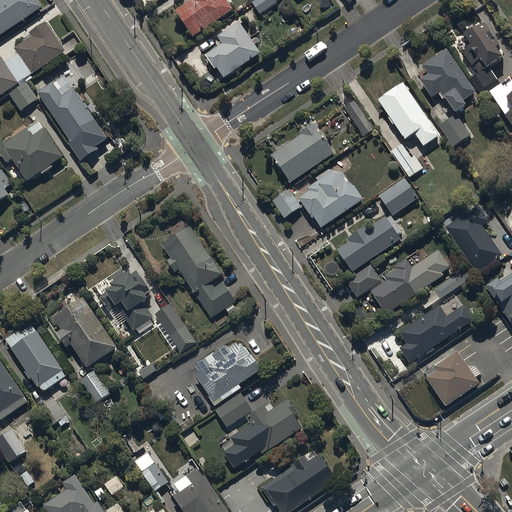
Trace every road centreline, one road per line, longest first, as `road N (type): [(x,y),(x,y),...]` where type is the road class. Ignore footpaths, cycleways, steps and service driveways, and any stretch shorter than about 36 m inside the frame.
road 1 (tertiary): [(422,467),(356,393),(195,145)]
road 2 (residential): [(195,145),(411,0)]
road 3 (residential): [(0,274),(195,145)]
road 4 (tertiary): [(195,145),(97,0)]
